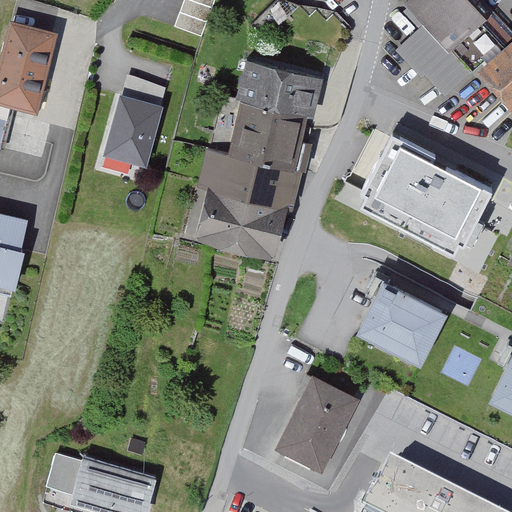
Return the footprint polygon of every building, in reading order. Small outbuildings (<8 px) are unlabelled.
[(214,0),(183,0),(174,25),(202,35),(214,0)] [(349,30),(333,12),(326,18),(316,8),(308,15),(297,5),(293,9),(283,0),(275,0),(251,24),(265,38),(272,32),(345,50),(349,30)] [(490,64),(508,49),(504,44),(511,37),(511,30),(493,11),(490,10),(480,0),(413,0),(409,5),(425,23),(398,48),(422,74),(426,70),(444,90),(468,69),(471,72),(485,58),(490,64)] [(0,146),(1,147),(13,101),(35,107),(52,34),(13,24),(6,53),(2,52),(0,59),(0,67),(2,68),(1,73),(0,73),(0,146)] [(511,45),(508,49),(490,64),(485,68),(511,99),(511,45)] [(222,93),(209,147),(290,166),(301,169),(311,126),(300,123),(303,113),(308,114),(311,101),(317,79),(322,81),(323,77),(253,59),(243,98),(222,93)] [(127,73),(121,95),(161,105),(166,86),(127,73)] [(145,162),(161,105),(121,95),(106,151),(145,162)] [(494,187),(392,132),(357,196),(460,251),(494,187)] [(281,204),(290,166),(209,147),(200,185),(214,188),(202,234),(270,250),(281,204)] [(0,291),(12,294),(22,249),(18,248),(25,219),(0,213),(0,291)] [(421,350),(441,310),(387,282),(390,277),(376,270),(372,277),(384,284),(363,326),(378,334),(380,329),(421,350)] [(504,345),(511,348),(511,360),(495,394),(510,402),(511,397),(511,339),(508,338),(504,345)] [(355,398),(314,377),(280,444),(320,464),(355,398)] [(84,459),(57,451),(44,498),(93,511),(109,511),(112,502),(75,492),(84,459)] [(112,502),(143,511),(152,478),(84,459),(75,492),(112,502)] [(489,511),(409,472),(407,476),(388,467),(374,494),(372,493),(362,511),(489,511)]
